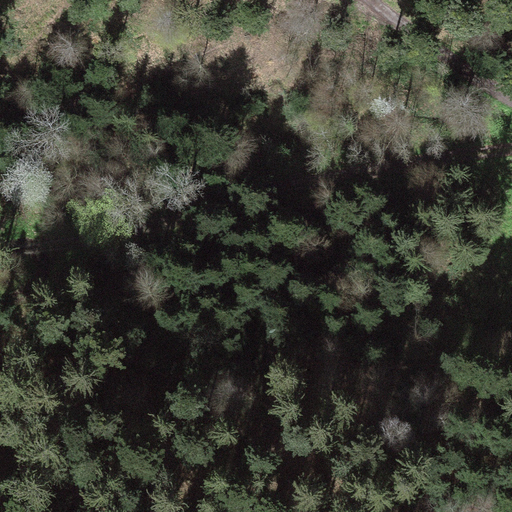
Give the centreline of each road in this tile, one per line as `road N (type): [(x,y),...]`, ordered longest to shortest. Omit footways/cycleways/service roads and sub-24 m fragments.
road 1 (track): [(0,254),(163,225),(260,192),(511,150)]
road 2 (track): [(511,90),(465,67),(374,0)]
